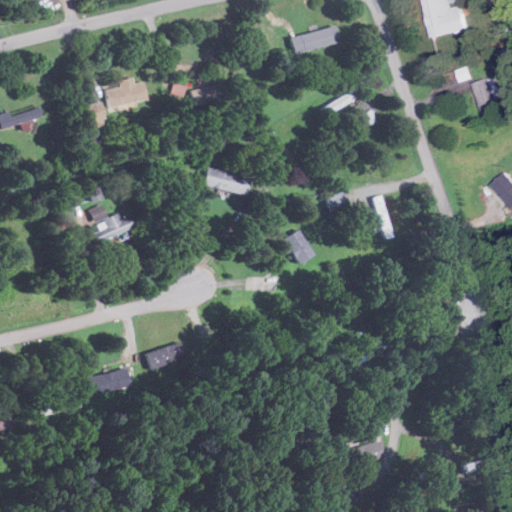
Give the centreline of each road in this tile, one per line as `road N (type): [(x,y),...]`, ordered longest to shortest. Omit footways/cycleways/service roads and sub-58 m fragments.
road 1 (residential): [(0,43),(183,0),(370,1),(469,284),(472,320)]
road 2 (residential): [(0,337),(180,296),(201,281)]
